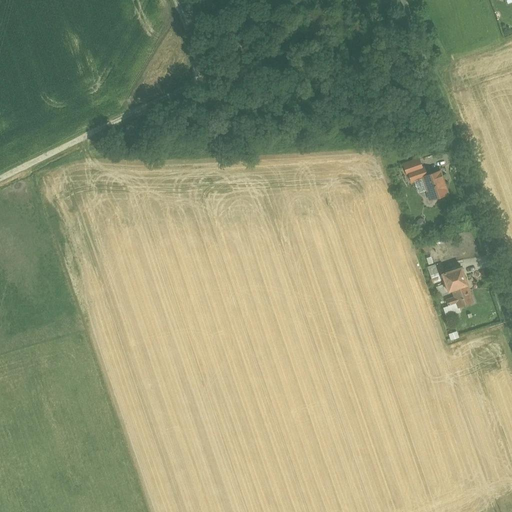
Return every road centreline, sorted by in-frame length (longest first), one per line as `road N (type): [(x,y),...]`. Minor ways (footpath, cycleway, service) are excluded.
road 1 (unclassified): [(511,306),(408,0)]
road 2 (unclassified): [(178,0),(198,58),(197,77),(185,91),(0,181)]
